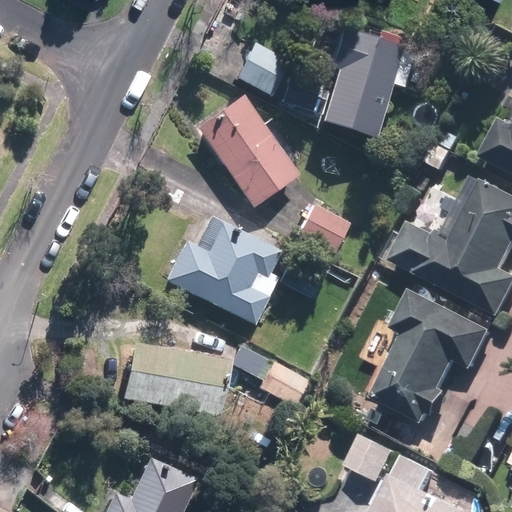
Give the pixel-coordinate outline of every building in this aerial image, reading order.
[(250,0),(225,0),(216,19),(237,29),(250,0)] [(373,40),(338,29),(325,71),(333,73),(317,126),(372,143),(390,86),(402,90),(413,55),(401,51),(402,48),(396,47),(399,38),(376,31),(373,40)] [(286,62),(252,44),(233,81),(267,98),(286,62)] [(280,104),(319,116),(327,88),(288,76),(280,104)] [(250,210),(297,177),(240,97),(193,130),(250,210)] [(511,124),(503,119),(483,160),(511,173),(511,124)] [(441,173),(453,154),(462,160),(469,149),(459,143),(463,138),(439,124),(418,158),(441,173)] [(440,232),(438,237),(413,224),(393,263),(501,318),(511,297),(511,274),(503,270),(511,253),(511,196),(486,183),(457,240),(440,232)] [(312,205),(296,236),(332,256),(349,225),(312,205)] [(276,254),(208,217),(192,246),(184,242),(163,281),(251,328),(277,280),(265,273),(276,254)] [(312,300),(328,268),(296,251),(280,284),(312,300)] [(474,370),(493,330),(414,293),(395,331),(407,336),(376,402),(425,425),(430,416),(435,418),(447,393),(443,391),(457,362),(474,370)] [(227,362),(128,343),(118,399),(216,417),(227,362)] [(308,381),(238,346),(229,364),(261,380),(257,388),(296,407),(308,381)] [(373,480),(389,449),(358,434),(342,465),(357,472),(373,480)] [(437,473),(409,459),(399,478),(394,476),(376,511),(464,511),(427,493),(437,473)] [(181,511),(195,484),(144,461),(126,502),(110,495),(102,511),(181,511)]
